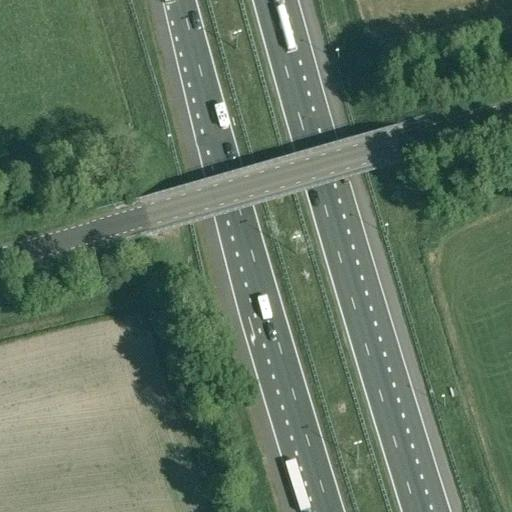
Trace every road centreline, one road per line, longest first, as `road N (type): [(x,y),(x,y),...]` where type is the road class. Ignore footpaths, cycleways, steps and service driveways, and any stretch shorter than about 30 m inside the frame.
road 1 (motorway): [(179,0),(330,511)]
road 2 (motorway): [(414,511),(267,0)]
road 3 (tertiary): [(0,258),(511,111)]
